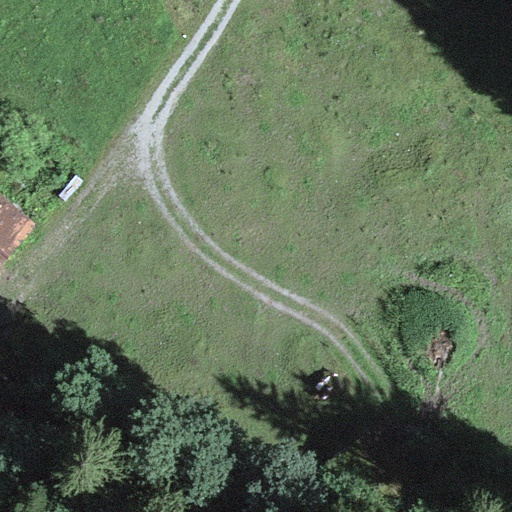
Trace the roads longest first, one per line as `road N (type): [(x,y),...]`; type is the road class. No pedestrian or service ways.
road 1 (track): [(390,400),(339,331),(206,249),(156,181),(151,145),(159,98),(222,0)]
road 2 (track): [(32,273),(159,98)]
